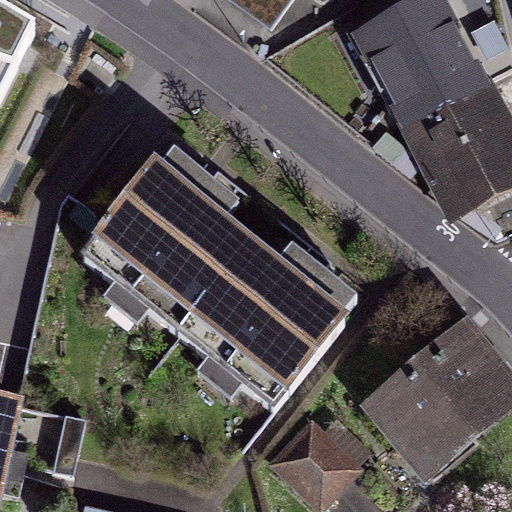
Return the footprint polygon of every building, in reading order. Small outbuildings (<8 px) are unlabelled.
[(0,0),(0,159),(60,0),(0,0)] [(227,0),(224,6),(274,38),(298,0),(227,0)] [(511,135),(444,0),(438,0),(361,38),(450,216),(511,184),(511,135)] [(206,182),(173,155),(89,260),(275,409),(359,304),(294,252),(284,265),(230,221),(240,209),(206,182)] [(511,370),(472,321),(365,407),(423,479),(511,407),(511,370)] [(0,511),(15,511),(40,405),(0,395),(0,511)] [(313,431),(274,476),(316,511),(334,511),(366,476),(313,431)]
